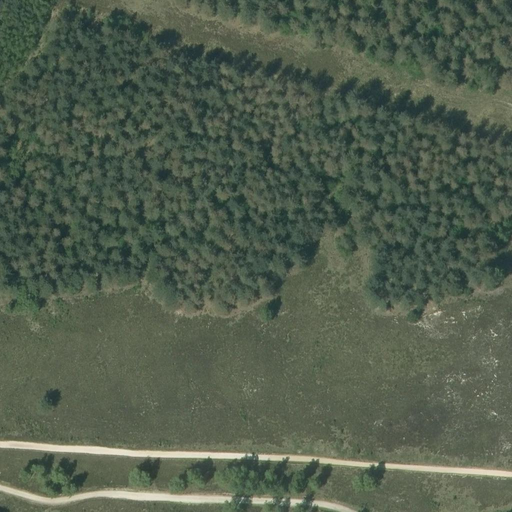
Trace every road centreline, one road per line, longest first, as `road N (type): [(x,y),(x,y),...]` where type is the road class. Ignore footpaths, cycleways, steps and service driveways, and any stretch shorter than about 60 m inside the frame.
road 1 (unknown): [(511,470),(0,439)]
road 2 (track): [(355,511),(173,486),(28,496),(0,485)]
